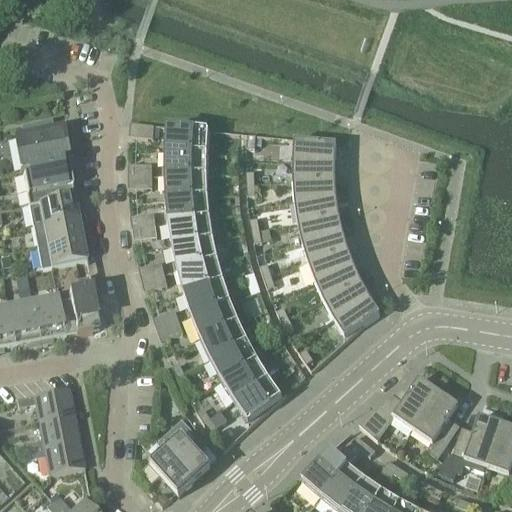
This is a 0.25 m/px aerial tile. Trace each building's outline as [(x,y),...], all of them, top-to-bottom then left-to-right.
[(15,143),(21,177),(63,169),(59,150),(63,149),(60,134),(58,134),(59,135),(54,136),(51,124),(21,130),(23,141),(15,143)] [(129,140),(152,143),(154,130),(130,127),(129,140)] [(165,152),(165,156),(207,158),(208,136),(167,131),(165,152)] [(246,152),(254,153),(255,147),(255,145),(256,140),(248,139),(246,152)] [(293,162),(293,164),(335,164),(336,148),(294,144),(293,162)] [(165,156),(164,180),(207,179),(207,176),(207,158),(165,156)] [(293,183),(293,187),(335,185),(335,181),(335,164),(293,164),(293,183)] [(128,168),(128,181),(152,180),(152,168),(128,168)] [(21,177),(28,209),(73,201),(73,200),(69,200),(63,169),(21,177)] [(246,176),(246,188),(254,188),(254,176),(246,176)] [(165,200),(165,204),(208,201),(207,192),(207,179),(164,180),(165,200)] [(152,180),(128,181),(128,192),(152,192),(152,180)] [(294,201),(294,206),(336,200),(336,196),(335,185),(293,187),(294,201)] [(254,188),(246,188),(246,200),(254,200),(254,188)] [(296,223),(297,228),(339,220),(339,217),(336,200),(294,206),(296,223)] [(28,209),(32,231),(82,221),(81,214),(76,215),(73,201),(28,209)] [(165,204),(168,228),(210,222),(208,207),(208,201),(165,204)] [(130,220),(131,233),(156,230),(154,217),(130,220)] [(297,228),(302,246),(342,234),(339,220),(297,228)] [(32,231),(37,252),(81,243),(78,228),(83,227),(82,221),(32,231)] [(168,228),(172,252),(213,244),(211,227),(210,222),(168,228)] [(249,224),(251,236),(259,234),(257,223),(249,224)] [(156,230),(131,233),(133,244),(157,241),(156,230)] [(259,234),(251,236),(253,247),(261,246),(259,234)] [(302,248),(308,266),(347,252),(347,251),(342,234),(302,246),(302,248)] [(81,243),(37,252),(41,274),(91,264),(89,257),(84,258),(81,243)] [(177,274),(177,275),(218,265),(217,263),(213,244),(172,252),(177,274)] [(315,286),(315,287),(355,272),(347,252),(308,266),(315,286)] [(12,270),(10,260),(1,262),(4,272),(12,270)] [(177,275),(183,298),(224,286),(221,277),(218,265),(177,275)] [(138,272),(141,284),(165,278),(162,266),(138,272)] [(259,271),(263,282),(271,279),(267,268),(259,271)] [(315,287),(324,306),(362,288),(357,279),(355,272),(315,287)] [(165,278),(141,284),(144,295),(167,289),(165,278)] [(271,279),(263,282),(267,293),(274,290),(271,279)] [(94,290),(92,281),(80,283),(81,293),(94,290)] [(30,293),(28,282),(17,284),(18,290),(23,294),(30,293)] [(184,302),(191,322),(230,307),(228,301),(224,286),(183,298),(184,302)] [(325,308),(332,322),(367,299),(366,297),(362,288),(324,306),(325,308)] [(70,305),(58,307),(64,340),(75,338),(75,339),(91,336),(91,334),(99,333),(95,317),(98,316),(93,292),(68,297),(70,305)] [(367,299),(332,322),(334,325),(345,342),(379,318),(367,299)] [(56,301),(32,305),(40,349),(46,348),(45,343),(64,340),(58,307),(56,301)] [(32,305),(7,310),(14,349),(32,346),(33,351),(40,349),(32,305)] [(194,330),(200,344),(239,327),(237,323),(230,307),(191,322),(194,330)] [(7,310),(0,311),(0,351),(14,349),(7,310)] [(276,315),(281,326),(288,322),(284,312),(276,315)] [(152,323),(157,334),(179,326),(175,314),(152,323)] [(288,322),(281,326),(286,336),(293,333),(288,322)] [(179,326),(157,334),(161,345),(183,337),(179,326)] [(203,351),(210,365),(248,346),(239,327),(200,344),(203,351)] [(211,368),(222,386),(258,365),(248,346),(210,365),(211,368)] [(299,358),(306,368),(312,363),(305,353),(299,358)] [(226,394),(235,406),(270,383),(262,372),(258,365),(222,386),(226,394)] [(172,371),(177,382),(184,378),(179,367),(172,371)] [(184,378),(177,382),(182,392),(189,389),(184,378)] [(270,383),(235,406),(248,427),(282,402),(270,383)] [(394,422),(413,434),(439,397),(419,383),(402,407),(392,401),(360,430),(377,445),(394,422)] [(34,408),(38,427),(73,420),(68,393),(16,403),(18,411),(34,408)] [(439,397),(413,434),(432,447),(426,455),(437,463),(452,441),(442,435),(459,410),(439,397)] [(196,416),(203,427),(210,423),(203,412),(196,416)] [(25,448),(26,456),(78,446),(73,420),(38,427),(41,445),(25,448)] [(465,464),(487,472),(502,428),(479,420),(469,448),(459,444),(449,469),(462,473),(465,464)] [(210,423),(203,427),(210,436),(216,432),(210,423)] [(511,431),(502,428),(487,472),(508,479),(508,482),(506,488),(511,490),(511,431)] [(182,440),(166,455),(194,486),(210,472),(189,448),(182,440)] [(351,447),(361,454),(366,448),(356,440),(351,447)] [(231,448),(229,447),(225,441),(218,447),(224,454),(231,448)] [(78,446),(26,456),(28,464),(44,461),(48,480),(83,473),(78,446)] [(366,448),(361,454),(370,461),(375,455),(366,448)] [(302,486),(322,502),(348,470),(355,461),(345,451),(338,459),(332,453),(330,455),(302,486)] [(194,486),(166,455),(150,469),(179,500),(194,486)] [(384,471),(394,478),(398,472),(388,465),(384,471)] [(322,502),(334,511),(344,511),(365,483),(357,478),(348,470),(322,502)] [(398,472),(394,478),(404,484),(408,478),(398,472)] [(372,511),(383,495),(371,486),(365,483),(344,511),(372,511)] [(419,492),(430,498),(433,491),(422,485),(419,492)] [(433,491),(430,498),(440,503),(444,496),(433,491)] [(372,511),(398,511),(402,506),(383,495),(372,511)] [(170,505),(163,497),(156,503),(162,511),(170,505)] [(67,511),(58,502),(52,507),(56,511),(93,511),(84,502),(72,511),(67,511)] [(456,510),(462,511),(467,511),(470,506),(459,503),(456,510)]
